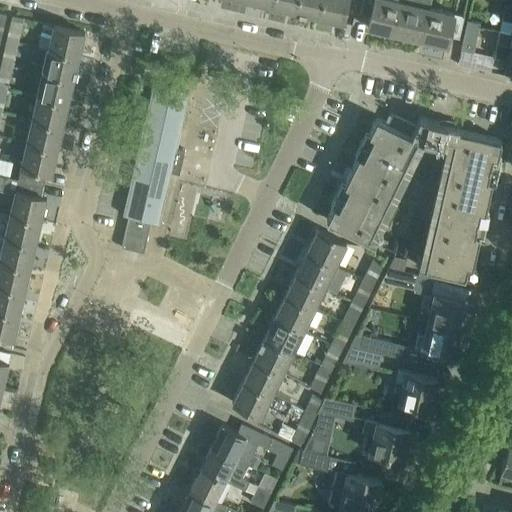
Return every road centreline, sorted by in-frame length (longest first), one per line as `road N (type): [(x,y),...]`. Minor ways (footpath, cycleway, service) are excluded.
road 1 (residential): [(126,11),(81,213),(93,268),(47,358),(11,511)]
road 2 (residential): [(113,511),(336,57)]
road 3 (residential): [(336,57),(126,11)]
road 4 (residential): [(511,94),(336,57)]
road 5 (residential): [(442,511),(511,389)]
